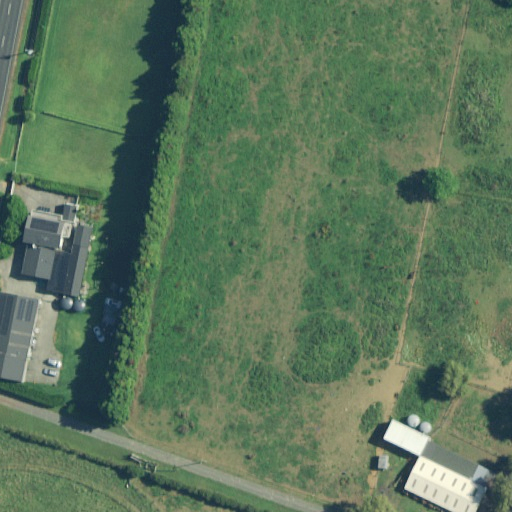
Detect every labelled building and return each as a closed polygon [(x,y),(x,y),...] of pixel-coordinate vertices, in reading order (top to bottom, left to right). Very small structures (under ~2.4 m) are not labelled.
[(53,218),(32,215),(23,274),(55,279),(60,250),(66,251),(71,223),(52,220),(53,218)] [(95,228),(79,226),(67,294),(84,297),(95,228)] [(43,300),(2,293),(0,304),(0,376),(27,381),(43,300)] [(429,436),(395,420),(387,439),(420,455),(429,436)] [(455,511),(476,511),(496,473),(480,464),(431,439),(406,487),(455,511)]
